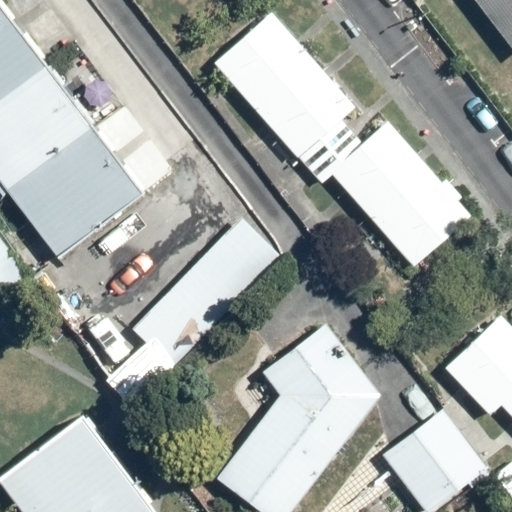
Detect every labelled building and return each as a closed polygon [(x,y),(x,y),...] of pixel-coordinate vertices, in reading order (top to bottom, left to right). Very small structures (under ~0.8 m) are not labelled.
[(42,63),(71,41),(40,0),(0,0),(0,184),(54,256),(139,192),(42,63)] [(511,0),(472,0),(511,52),(511,0)] [(341,121),(356,108),(270,8),(209,61),(317,184),(329,173),(362,145),(341,121)] [(362,145),(329,173),(409,265),(469,213),(389,121),(362,145)] [(280,256),(240,216),(128,328),(168,368),(216,320),(280,256)] [(0,292),(25,274),(0,240),(0,292)] [(511,324),(499,311),(441,366),(486,413),(496,402),(499,405),(511,418),(511,324)] [(264,511),(287,511),(377,393),(321,320),(257,371),(278,395),(217,477),(264,511)] [(483,466),(439,408),(379,452),(423,511),(483,466)] [(161,511),(84,410),(0,473),(0,486),(19,511),(161,511)] [(511,455),(489,473),(511,502),(511,455)]
